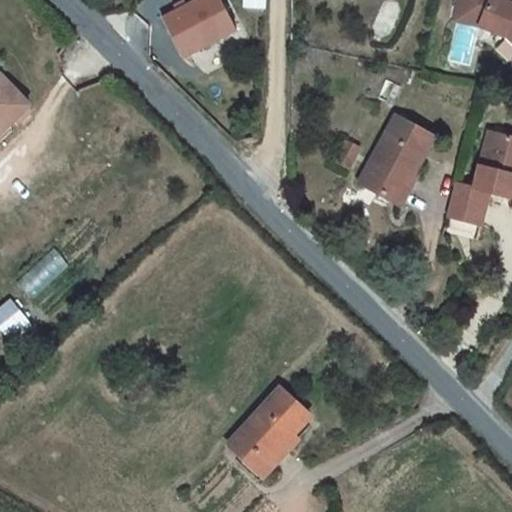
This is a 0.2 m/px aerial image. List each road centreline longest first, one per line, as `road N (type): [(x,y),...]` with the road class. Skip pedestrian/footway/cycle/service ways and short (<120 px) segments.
road 1 (tertiary): [(511,451),(260,197)]
road 2 (tertiary): [(260,197),(64,0)]
road 3 (unknown): [(466,406),(270,496)]
road 4 (residential): [(260,197),(274,0)]
road 5 (unknown): [(389,328),(427,279),(427,173)]
road 6 (unknown): [(435,375),(511,266)]
